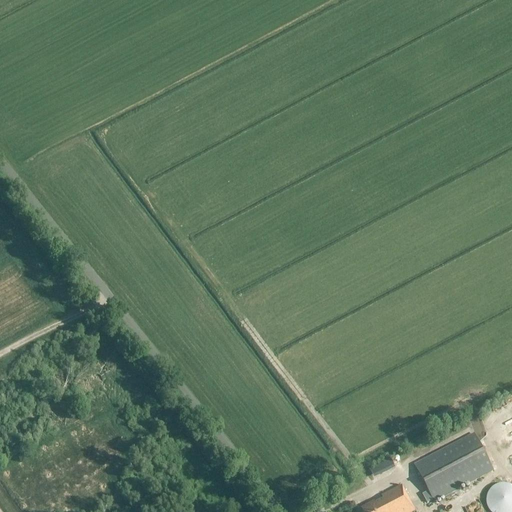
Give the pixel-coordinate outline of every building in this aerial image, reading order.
[(511,395),(485,407),(491,419),(511,410),(511,395)] [(474,435),(415,466),(434,502),(493,471),(474,435)] [(499,485),(494,487),(490,490),(487,495),(486,500),(486,506),(488,511),(511,511),(511,487),(510,486),(503,484),(499,485)] [(374,502),(361,509),(362,511),(414,511),(415,511),(401,486),(381,497),(383,500),(375,504),(374,502)] [(458,511),(456,503),(431,509),(431,511),(458,511)]
